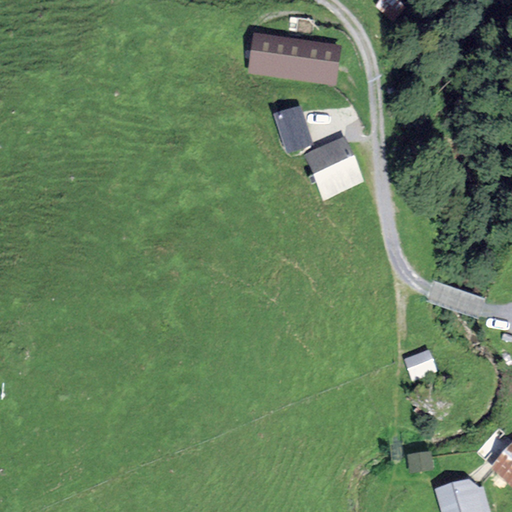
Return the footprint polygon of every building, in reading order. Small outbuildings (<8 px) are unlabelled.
[(341,45),(255,33),(249,75),(336,87),(341,45)] [(302,107),(275,114),(286,154),(313,146),(302,107)] [(306,159),(322,199),(364,182),(348,142),(306,159)] [(428,350),(403,359),(411,382),(436,372),(428,350)] [(511,438),(500,428),(475,454),(511,488),(511,438)] [(430,452),(408,455),(411,472),(433,469),(430,452)] [(489,511),(480,477),(435,489),(441,511),(489,511)]
